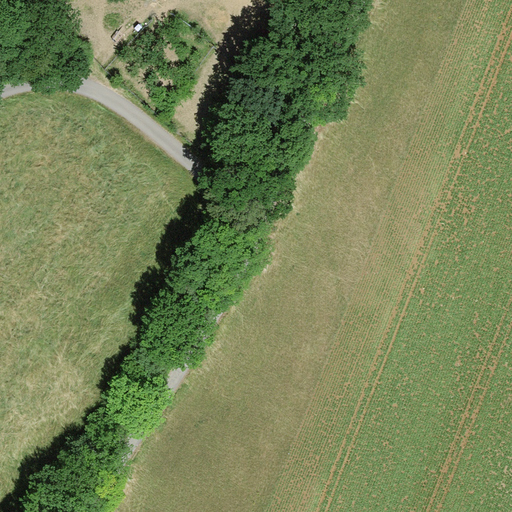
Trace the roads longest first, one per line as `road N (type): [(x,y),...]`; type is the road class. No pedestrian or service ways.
road 1 (unclassified): [(0,96),(77,86),(132,107),(255,205),(184,363),(65,511)]
road 2 (track): [(255,205),(343,0)]
